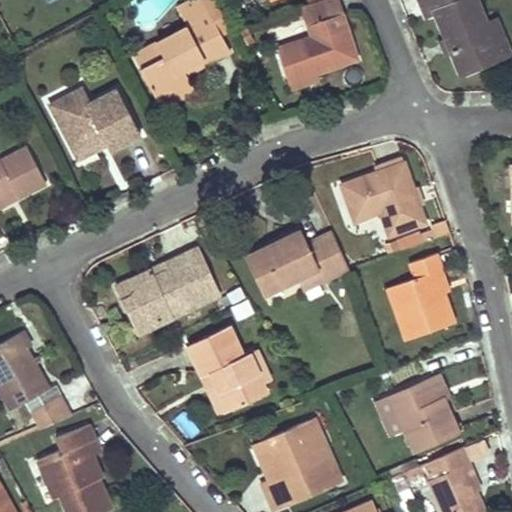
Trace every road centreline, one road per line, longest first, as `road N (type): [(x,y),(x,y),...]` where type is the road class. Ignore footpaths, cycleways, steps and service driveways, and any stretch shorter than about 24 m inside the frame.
road 1 (residential): [(39,261),(287,146),(372,122),(427,118)]
road 2 (residential): [(210,511),(129,419),(39,261)]
road 3 (residential): [(427,118),(486,266),(511,381)]
road 4 (residential): [(374,0),(427,118)]
